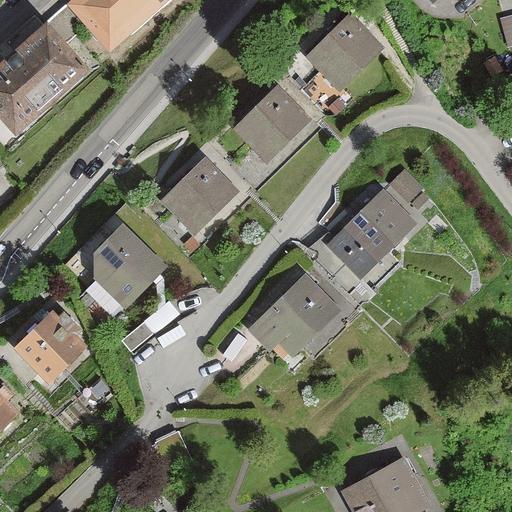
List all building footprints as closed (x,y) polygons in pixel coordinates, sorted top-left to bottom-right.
[(71,1),(66,5),(86,27),(89,24),(110,48),(143,18),(147,22),(163,8),(159,4),(163,0),(79,0),(74,5),(71,1)] [(66,5),(43,26),(46,30),(62,47),(86,27),(66,5)] [(511,15),(500,19),(507,47),(511,46),(511,15)] [(380,48),(349,18),(310,57),(340,88),(380,48)] [(62,47),(46,30),(18,55),(15,56),(12,58),(10,60),(8,64),(0,70),(0,112),(16,130),(83,71),(62,47)] [(503,72),(495,58),(484,64),(492,78),(503,72)] [(277,90),(237,129),(267,160),(307,120),(277,90)] [(204,161),(164,201),(195,231),(234,192),(204,161)] [(404,173),(393,184),(407,199),(419,188),(404,173)] [(338,238),(330,245),(345,260),(361,275),(412,223),(382,193),(356,219),(338,238)] [(335,202),(318,223),(329,231),(338,238),(356,219),(341,204),(335,202)] [(162,267),(123,228),(96,255),(97,280),(86,290),(113,316),(162,267)] [(338,238),(329,231),(307,250),(330,275),(345,260),(330,245),(338,238)] [(192,237),(184,244),(191,251),(199,244),(192,237)] [(305,279),(253,330),(270,347),(279,339),(293,353),(336,311),(305,279)] [(57,321),(50,314),(18,346),(51,379),(83,348),(72,338),(80,330),(64,314),(57,321)] [(144,322),(122,340),(132,352),(154,334),(144,322)] [(0,430),(16,414),(4,401),(11,395),(3,387),(0,390),(0,430)] [(178,432),(155,442),(158,448),(143,454),(156,482),(172,475),(170,470),(192,460),(178,432)] [(403,463),(347,492),(358,511),(409,511),(425,504),(403,463)]
